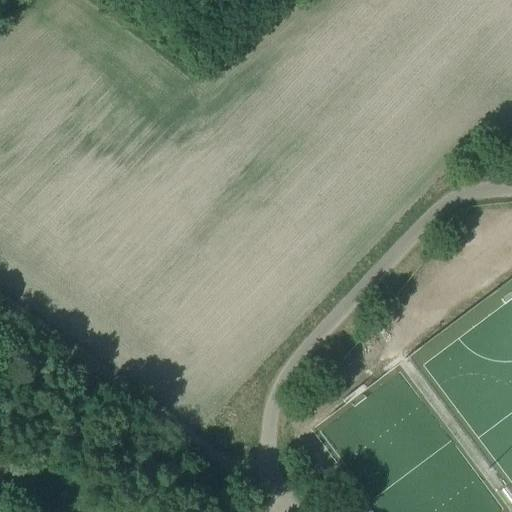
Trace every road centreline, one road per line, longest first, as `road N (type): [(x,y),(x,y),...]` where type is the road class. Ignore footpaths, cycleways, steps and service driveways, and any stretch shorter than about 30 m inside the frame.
road 1 (unclassified): [(511,191),(448,204),(288,365),(270,413),(263,494)]
road 2 (track): [(263,494),(0,305)]
